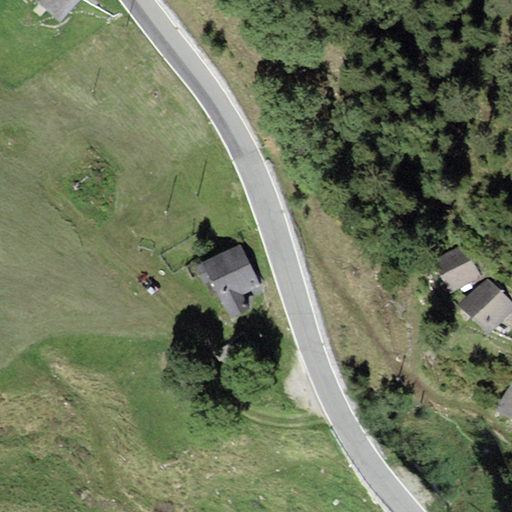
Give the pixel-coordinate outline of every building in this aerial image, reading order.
[(35,0),(60,23),(80,0),(35,0)] [(238,245),(203,262),(194,266),(203,285),(211,281),(231,320),(248,312),(240,296),(259,287),(238,245)] [(450,294),(481,276),(462,245),(432,263),(450,294)] [(511,310),(511,304),(487,278),(458,305),(487,335),(511,310)] [(237,340),(217,356),(235,377),(254,361),(237,340)] [(511,381),(510,380),(496,411),(511,418),(511,381)]
